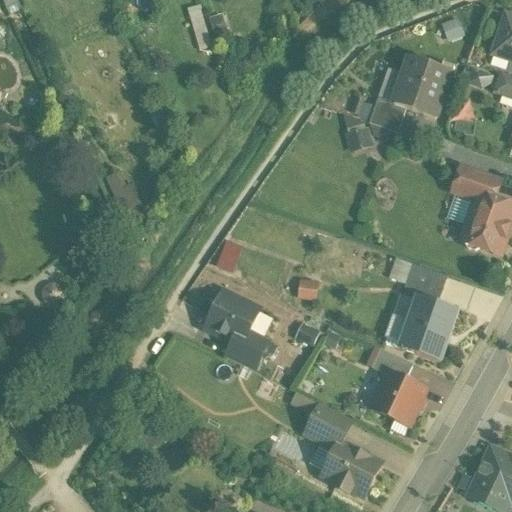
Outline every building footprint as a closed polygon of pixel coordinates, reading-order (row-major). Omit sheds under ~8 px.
[(511,16),(509,16),(496,59),(511,64),(511,16)] [(460,80),(413,63),(397,109),(411,114),(444,126),(460,80)] [(499,98),(511,101),(511,80),(505,79),(499,98)] [(403,138),(411,114),(397,109),(385,105),(376,128),(403,138)] [(371,133),(352,137),(357,155),(376,151),(371,133)] [(510,188),(466,174),(458,200),(477,206),(463,249),(509,263),(511,255),(511,205),(505,204),(510,188)] [(423,301),(442,308),(451,281),(417,269),(407,295),(423,301)] [(322,287),(303,285),(301,303),(320,305),(322,287)] [(268,315),(227,295),(207,335),(236,349),(229,363),(260,378),(275,347),(257,338),(268,315)] [(442,308),(423,301),(404,353),(449,369),(468,317),(442,308)] [(378,369),(391,376),(410,386),(418,370),(385,354),(378,369)] [(410,386),(391,376),(375,412),(418,432),(435,396),(410,386)] [(364,431),(324,409),(307,440),(341,458),(329,480),(370,502),(387,470),(353,452),(364,431)] [(511,511),(511,458),(492,449),(467,502),(489,511),(511,511)]
